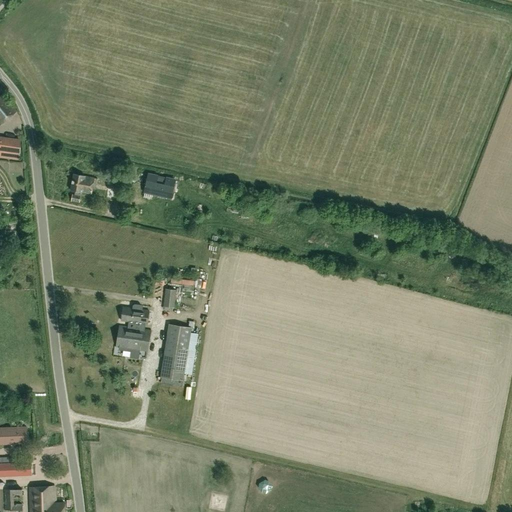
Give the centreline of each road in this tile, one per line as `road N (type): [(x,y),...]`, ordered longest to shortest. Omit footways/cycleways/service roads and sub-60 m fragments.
road 1 (unclassified): [(80,511),(31,137),(22,104),(0,77)]
road 2 (unknown): [(67,417),(137,418),(156,305)]
